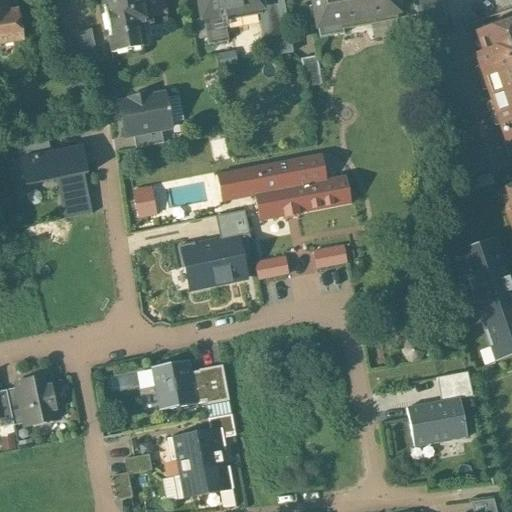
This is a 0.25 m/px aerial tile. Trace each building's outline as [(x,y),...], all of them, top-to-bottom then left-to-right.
[(5,0),(0,0),(0,44),(22,41),(14,0),(11,0),(6,1),(5,0)] [(101,0),(112,54),(143,48),(139,25),(149,23),(148,17),(144,0),(101,0)] [(162,0),(144,0),(148,17),(165,14),(162,0)] [(197,0),(201,19),(202,19),(223,15),(258,9),(260,9),(258,0),(197,0)] [(258,0),(260,9),(258,9),(266,57),(291,53),(282,0),(258,0)] [(310,0),(315,22),(322,22),(324,38),(343,34),(341,23),(398,13),(395,0),(310,0)] [(438,0),(412,0),(421,30),(445,22),(438,0)] [(223,15),(202,19),(207,46),(227,42),(223,15)] [(407,19),(395,21),(398,35),(410,33),(407,19)] [(479,40),(483,52),(477,60),(508,152),(511,154),(511,21),(483,31),(479,40)] [(483,52),(479,40),(471,43),(465,24),(423,39),(468,182),(511,167),(511,163),(508,152),(477,60),(483,52)] [(67,30),(72,54),(96,50),(91,26),(67,30)] [(313,55),(298,58),(303,86),(318,83),(313,55)] [(121,103),(118,104),(124,137),(132,135),(159,130),(169,128),(163,95),(147,98),(147,96),(121,101),(121,103)] [(159,130),(132,135),(135,149),(162,144),(159,130)] [(82,147),(12,161),(17,188),(56,180),(84,175),(88,174),(82,147)] [(255,196),(260,222),(350,204),(345,177),(326,181),(321,156),(217,176),(222,202),(255,196)] [(84,175),(56,180),(64,219),(92,213),(84,175)] [(511,186),(496,193),(511,229),(511,228),(511,186)] [(151,188),(133,192),(138,219),(156,215),(151,188)] [(237,238),(182,249),(190,288),(210,283),(211,286),(245,279),(237,238)] [(511,285),(496,239),(476,246),(479,256),(460,262),(495,363),(511,357),(511,285)] [(343,247),(313,252),(317,269),(346,263),(343,247)] [(284,258),(255,263),(258,280),(288,275),(284,258)] [(188,361),(150,368),(150,370),(158,410),(157,411),(158,412),(196,405),(203,403),(198,371),(190,373),(188,362),(188,361)] [(197,370),(198,371),(203,403),(204,406),(228,401),(221,366),(197,370)] [(435,378),(439,402),(458,398),(458,399),(471,397),(466,373),(435,378)] [(47,377),(16,384),(17,388),(25,423),(25,427),(57,420),(47,377)] [(25,423),(17,388),(6,391),(13,426),(25,423)] [(5,391),(0,391),(0,428),(13,426),(5,391)] [(439,402),(405,408),(412,448),(466,438),(458,399),(458,398),(439,402)] [(218,430),(173,438),(178,468),(223,460),(218,430)] [(148,455),(124,460),(126,473),(112,476),(116,501),(132,498),(128,475),(151,471),(148,455)] [(223,460),(178,468),(184,499),(229,491),(223,460)] [(470,503),(472,511),(494,511),(492,500),(470,503)]
